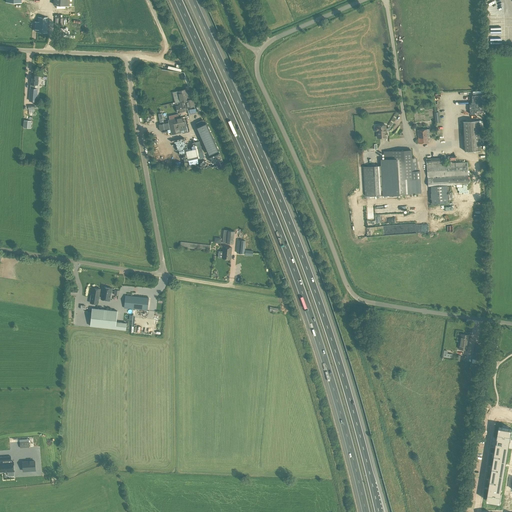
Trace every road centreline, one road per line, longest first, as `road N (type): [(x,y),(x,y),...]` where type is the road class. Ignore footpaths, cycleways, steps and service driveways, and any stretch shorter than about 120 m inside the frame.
road 1 (motorway): [(178,0),(298,279),(366,511)]
road 2 (motorway): [(378,511),(309,275),(191,0)]
road 3 (unclassified): [(511,323),(362,300),(343,279),(256,65),(274,38),(362,0)]
road 4 (unclassified): [(0,249),(152,274),(164,268),(126,56),(0,49)]
